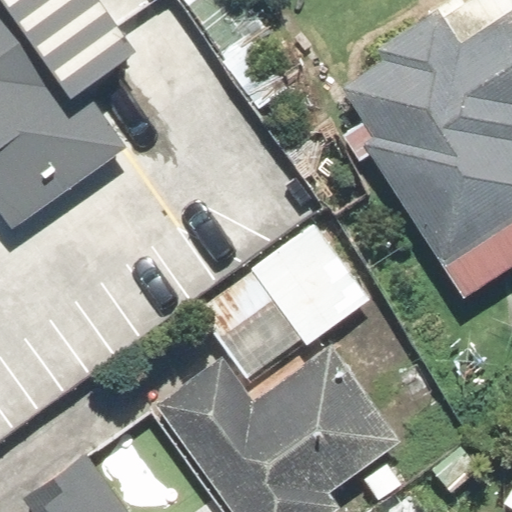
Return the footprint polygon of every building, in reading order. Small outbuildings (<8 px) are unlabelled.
[(0,0),(0,201),(17,226),(130,148),(86,84),(135,50),(100,0),(0,0)] [(511,9),(463,42),(439,5),(381,44),(390,58),(349,86),(381,135),(365,145),(466,298),(511,267),(511,9)] [(338,217),(202,309),(248,378),(305,341),(309,347),(376,303),(365,286),(378,277),(338,217)] [(224,357),(159,404),(236,511),(335,511),(340,509),(328,494),(405,439),(337,343),(256,401),(224,357)] [(50,511),(164,511),(163,511),(133,511),(89,450),(55,475),(63,487),(43,501),(50,511)]
